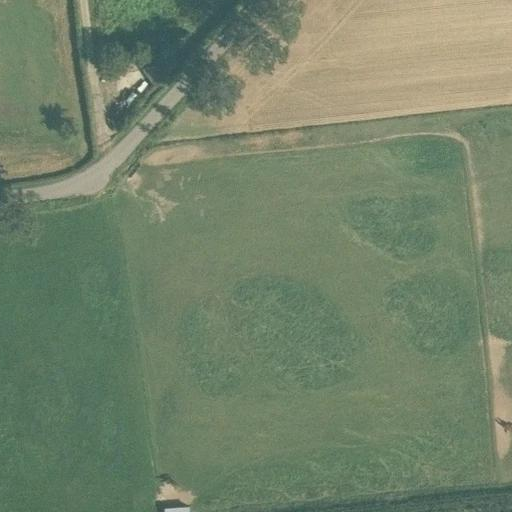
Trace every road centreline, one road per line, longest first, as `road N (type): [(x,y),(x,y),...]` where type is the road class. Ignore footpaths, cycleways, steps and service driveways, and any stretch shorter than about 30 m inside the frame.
road 1 (unclassified): [(0,199),(52,194),(106,169),(264,0)]
road 2 (track): [(111,163),(80,0)]
